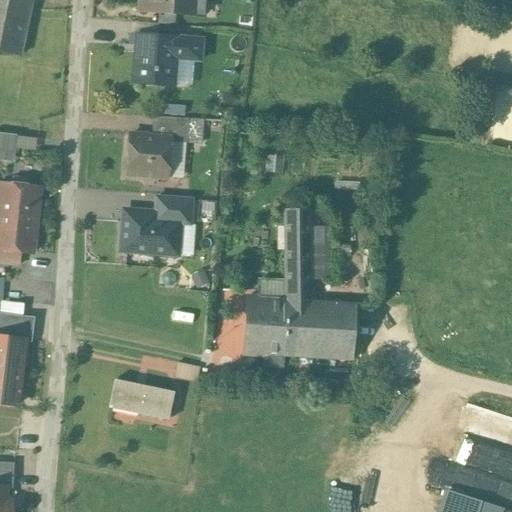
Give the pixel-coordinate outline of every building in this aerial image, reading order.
[(32,0),(0,0),(0,51),(21,56),(32,0)] [(139,0),(139,1),(162,3),(161,13),(203,16),(203,0),(139,0)] [(204,38),(134,33),(130,84),(175,87),(177,61),(202,63),(204,38)] [(164,115),(185,115),(185,104),(164,104),(164,115)] [(188,119),(152,117),(151,137),(170,139),(169,143),(187,144),(188,119)] [(16,136),(0,133),(0,161),(3,162),(5,149),(13,150),(14,150),(16,136)] [(151,137),(129,136),(126,175),(167,178),(169,143),(170,139),(151,137)] [(13,150),(5,149),(3,162),(12,163),(13,150)] [(27,180),(13,179),(12,185),(0,184),(0,250),(20,253),(32,254),(39,188),(26,187),(27,180)] [(118,210),(116,251),(177,254),(179,220),(155,219),(155,212),(118,210)] [(310,229),(310,213),(284,214),(285,230),(310,229)] [(311,303),(310,229),(285,230),(286,302),(311,303)] [(20,253),(0,250),(0,264),(18,266),(20,253)] [(268,300),(247,298),(243,354),(263,355),(265,355),(265,354),(268,301),(268,300)] [(286,302),(268,301),(265,354),(284,355),(353,360),(356,306),(311,303),(286,302)] [(21,317),(0,314),(0,337),(18,340),(21,317)] [(0,405),(16,407),(24,340),(18,340),(0,337),(0,405)] [(284,355),(265,354),(265,355),(263,355),(262,368),(283,369),(284,355)] [(203,367),(149,355),(145,372),(200,384),(203,367)] [(174,393),(114,380),(108,409),(168,421),(174,393)] [(487,440),(495,415),(467,406),(459,431),(487,440)] [(511,450),(463,435),(455,462),(511,480),(511,450)] [(185,440),(176,439),(175,446),(184,448),(185,440)] [(14,463),(0,462),(0,488),(5,488),(5,490),(13,490),(14,463)] [(502,511),(503,511),(449,492),(443,511),(502,511)]
